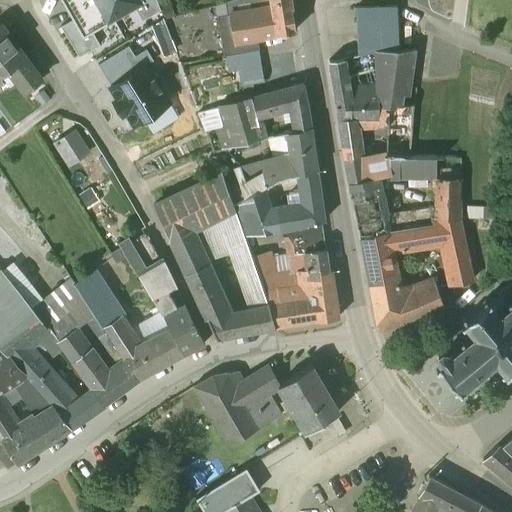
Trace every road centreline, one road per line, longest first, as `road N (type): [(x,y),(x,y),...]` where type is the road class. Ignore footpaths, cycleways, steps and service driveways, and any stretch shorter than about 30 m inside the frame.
road 1 (tertiary): [(356,335),(305,0)]
road 2 (unclassified): [(17,0),(176,271)]
road 3 (residential): [(219,354),(0,486)]
road 4 (residential): [(356,335),(219,354)]
road 5 (tertiary): [(425,443),(397,415),(356,335)]
